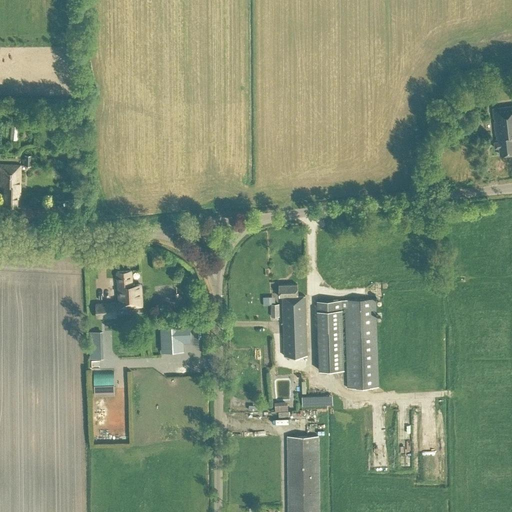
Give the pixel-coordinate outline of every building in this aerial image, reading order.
[(511,105),(493,108),(497,141),(494,141),(495,147),(499,146),(500,154),(511,152),(511,105)] [(21,164),(0,163),(0,184),(4,184),(4,204),(16,205),(16,197),(19,197),(21,164)] [(132,270),(117,271),(119,302),(96,303),(97,317),(117,315),(117,307),(143,306),(141,283),(133,284),(132,270)] [(307,354),(306,295),(297,295),(297,284),(280,284),(280,296),(283,296),(284,355),(307,354)] [(342,369),(340,309),(345,308),(345,299),(340,299),(340,298),(317,299),(319,370),(342,369)] [(376,298),(345,299),(345,308),(348,387),(378,386),(376,298)] [(271,303),(271,315),(279,315),(279,303),(271,303)] [(190,325),(164,326),(165,351),(183,351),(182,341),(191,340),(190,325)] [(89,332),(91,358),(104,357),(102,332),(89,332)] [(413,370),(413,340),(405,340),(404,369),(413,370)] [(291,389),(299,389),(298,381),(291,381),(291,376),(274,376),(275,408),(292,408),(291,389)] [(422,475),(433,474),(433,466),(425,466),(424,460),(433,460),(431,427),(419,428),(422,475)] [(288,435),(288,511),(319,511),(319,435),(288,435)]
